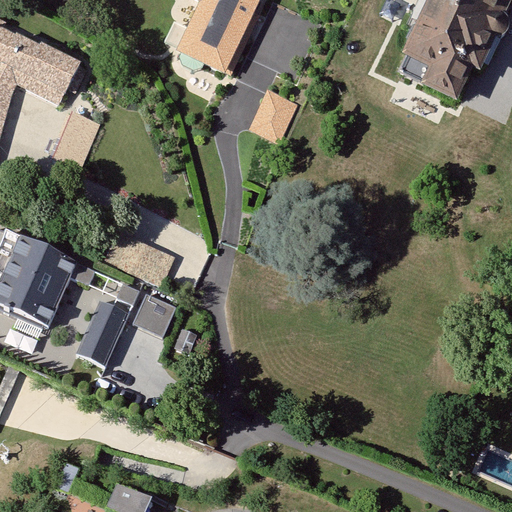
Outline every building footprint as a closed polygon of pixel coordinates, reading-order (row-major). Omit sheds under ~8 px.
[(224,75),(259,0),(193,0),(206,6),(183,55),(184,55),(205,65),(224,75)] [(471,68),(478,71),(493,40),(501,40),(505,37),(507,30),(502,22),(511,0),(436,0),(409,59),(435,72),(427,88),(455,101),(471,68)] [(0,139),(12,97),(17,87),(22,75),(66,98),(80,69),(42,50),(40,53),(0,32),(0,139)] [(205,65),(184,55),(181,60),(183,68),(195,73),(202,71),(205,65)] [(427,88),(435,72),(409,59),(401,75),(427,88)] [(297,107),(269,95),(251,132),(279,145),(297,107)] [(84,171),(101,120),(70,110),(54,162),(84,171)] [(120,271),(133,242),(119,236),(106,265),(120,271)] [(68,284),(77,265),(21,240),(0,287),(0,307),(48,329),(68,284)] [(147,248),(134,277),(162,290),(175,260),(147,248)] [(178,309),(147,296),(133,327),(164,341),(178,309)] [(130,316),(102,304),(79,357),(106,369),(130,316)] [(196,339),(184,335),(177,351),(189,356),(196,339)] [(150,511),(153,504),(118,489),(107,511),(150,511)]
